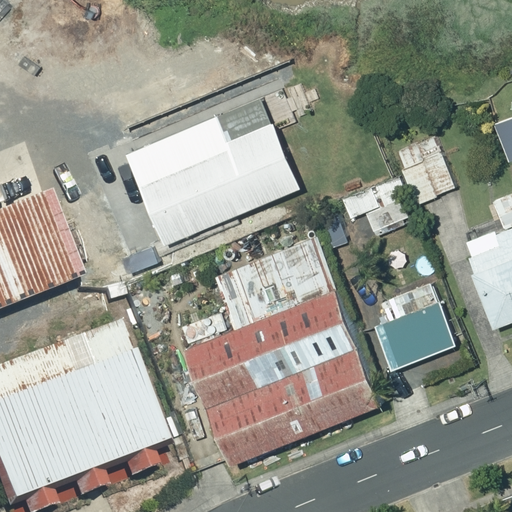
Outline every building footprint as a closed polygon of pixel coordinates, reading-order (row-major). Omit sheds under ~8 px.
[(44,0),(7,48),(37,72),(53,52),(73,68),(87,49),(101,60),(125,28),(88,0),(44,0)] [(0,75),(13,54),(0,46),(0,75)] [(130,61),(35,92),(45,121),(37,123),(48,158),(86,146),(90,160),(93,159),(117,151),(112,138),(137,130),(127,98),(141,94),(130,61)] [(308,100),(321,137),(347,127),(334,91),(308,100)] [(511,120),(500,125),(511,157),(511,120)] [(439,133),(400,148),(421,200),(460,184),(439,133)] [(251,156),(172,172),(184,229),(263,213),(251,156)] [(404,175),(347,195),(354,214),(397,197),(396,193),(409,188),(404,175)] [(45,190),(0,208),(0,307),(79,276),(45,190)] [(504,225),(472,238),(484,268),(479,270),(501,323),(511,318),(511,190),(497,196),(509,227),(506,228),(504,225)] [(405,195),(370,209),(380,232),(408,221),(406,216),(412,213),(405,195)] [(243,322),(192,342),(238,458),(389,396),(324,230),(222,271),(243,322)] [(395,293),(402,312),(381,321),(397,364),(462,339),(446,296),(444,297),(437,278),(395,293)] [(121,281),(104,288),(109,300),(126,294),(121,281)] [(224,309),(186,323),(192,338),(230,325),(224,309)] [(59,342),(0,364),(0,487),(5,501),(20,494),(26,511),(30,511),(59,501),(52,482),(72,475),(79,494),(109,483),(101,463),(122,456),(130,475),(159,464),(152,445),(163,440),(131,351),(128,351),(116,321),(76,336),(88,367),(71,373),(59,342)]
